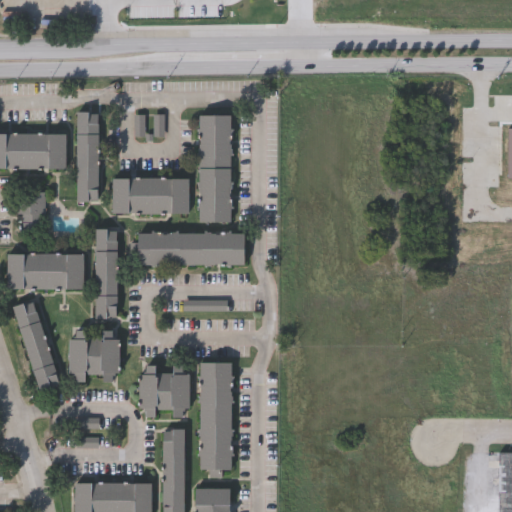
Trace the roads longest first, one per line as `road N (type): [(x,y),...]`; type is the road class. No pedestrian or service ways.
road 1 (secondary): [(0,69),(511,65)]
road 2 (secondary): [(511,41),(52,44)]
road 3 (residential): [(0,376),(38,511)]
